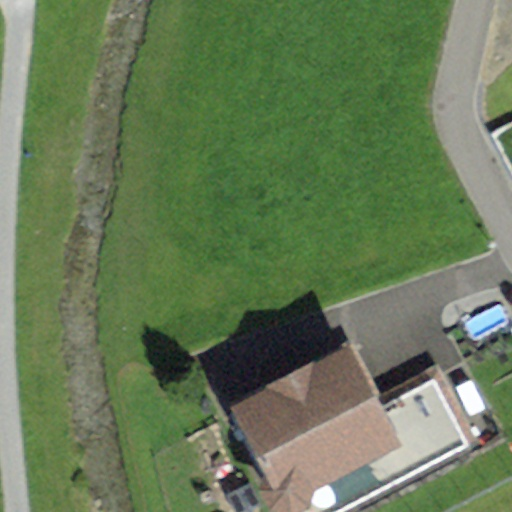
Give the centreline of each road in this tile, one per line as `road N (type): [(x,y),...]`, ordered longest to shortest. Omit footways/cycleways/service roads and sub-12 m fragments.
road 1 (track): [(12,511),(0,219),(31,0)]
road 2 (residential): [(511,233),(459,139),(454,113),(478,0)]
